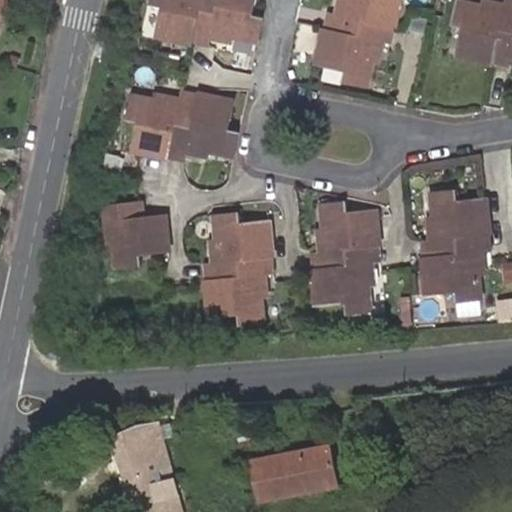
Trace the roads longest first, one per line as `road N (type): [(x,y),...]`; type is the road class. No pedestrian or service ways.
road 1 (residential): [(511,360),(1,400)]
road 2 (tertiary): [(1,400),(84,0)]
road 3 (residential): [(388,131),(384,158),(358,179),(268,159),(260,126),(282,107)]
road 4 (residential): [(388,131),(445,145),(511,132)]
